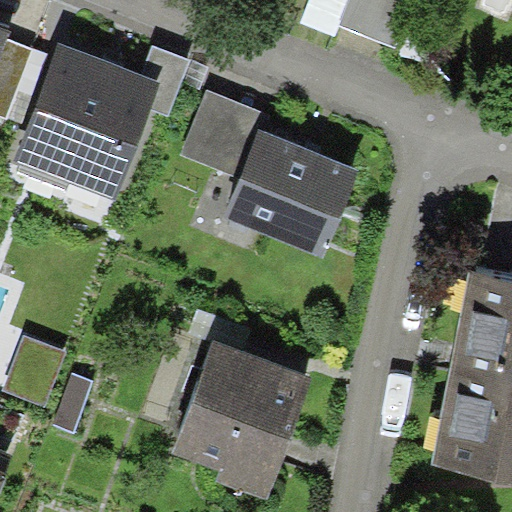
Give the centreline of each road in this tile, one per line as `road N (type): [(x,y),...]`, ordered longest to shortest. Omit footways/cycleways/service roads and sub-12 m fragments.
road 1 (residential): [(435,115),(355,511)]
road 2 (residential): [(140,0),(435,115)]
